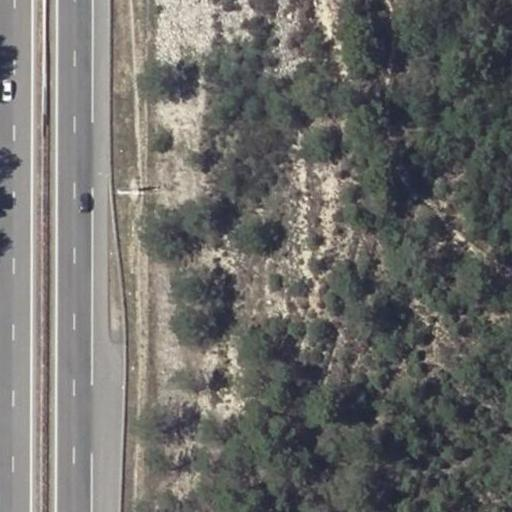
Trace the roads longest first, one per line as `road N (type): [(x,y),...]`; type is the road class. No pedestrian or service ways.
road 1 (motorway): [(7,0),(3,511)]
road 2 (motorway): [(83,511),(85,0)]
